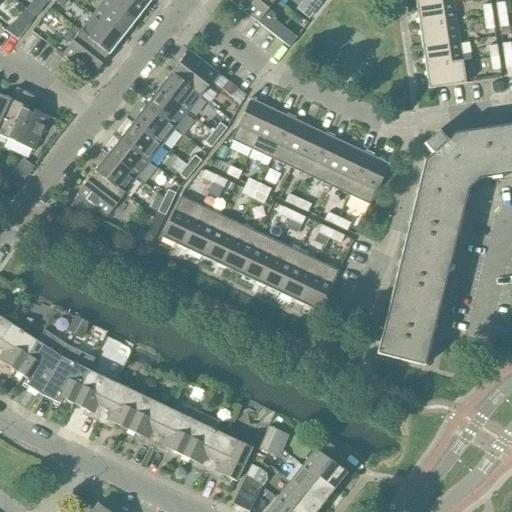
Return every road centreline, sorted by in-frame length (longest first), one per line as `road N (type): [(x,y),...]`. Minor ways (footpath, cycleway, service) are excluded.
road 1 (residential): [(388,126),(267,71),(181,5)]
road 2 (residential): [(0,239),(98,110)]
road 3 (tertiary): [(511,385),(474,423),(413,511)]
road 4 (residential): [(98,110),(181,5)]
road 5 (residential): [(388,126),(511,108)]
